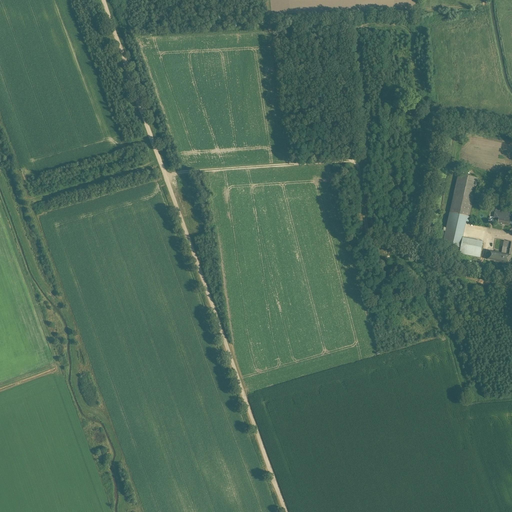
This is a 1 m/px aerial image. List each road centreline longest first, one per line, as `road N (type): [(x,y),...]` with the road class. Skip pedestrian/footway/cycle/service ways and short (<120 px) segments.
road 1 (track): [(511,276),(466,269),(368,233),(360,168),(352,160),(165,173)]
road 2 (track): [(161,162),(286,511)]
road 3 (track): [(103,0),(161,162)]
road 4 (track): [(12,206),(161,162)]
